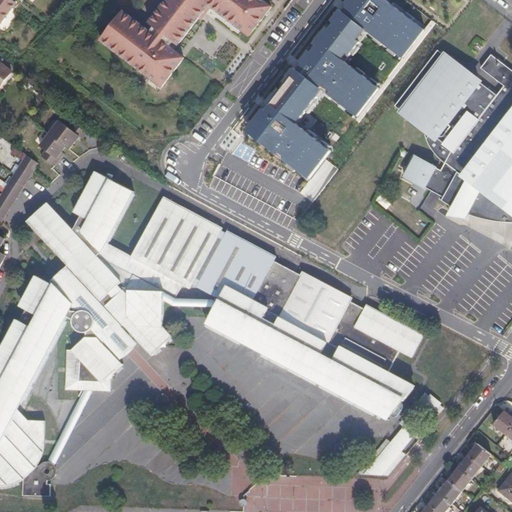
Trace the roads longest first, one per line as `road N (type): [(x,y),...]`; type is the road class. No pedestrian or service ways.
road 1 (residential): [(319,0),(207,145),(184,163),(511,354)]
road 2 (residential): [(402,511),(503,381)]
